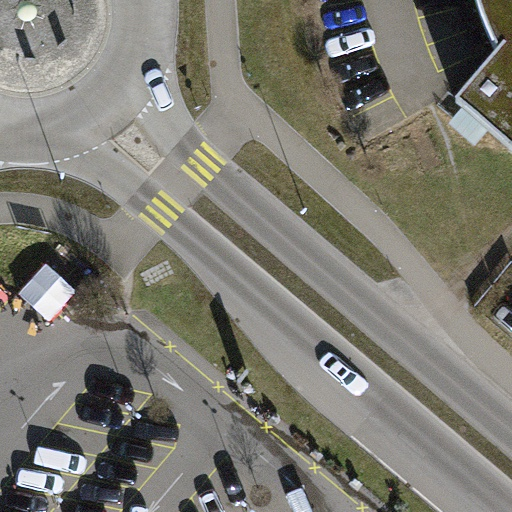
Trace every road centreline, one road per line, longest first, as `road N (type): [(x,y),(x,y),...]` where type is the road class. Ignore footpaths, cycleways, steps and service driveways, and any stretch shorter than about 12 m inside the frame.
road 1 (secondary): [(50,127),(151,205),(369,411),(491,511)]
road 2 (secondary): [(511,432),(192,160),(128,71)]
